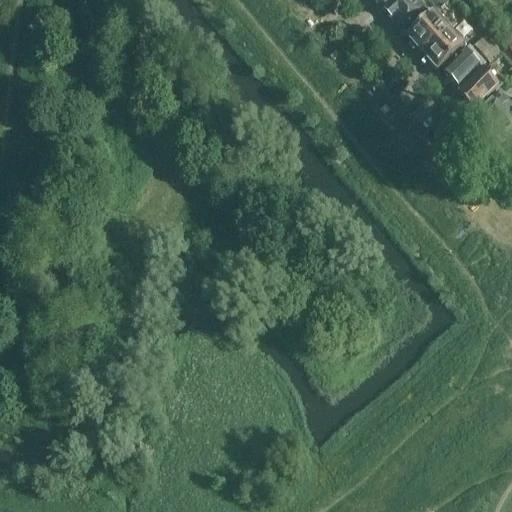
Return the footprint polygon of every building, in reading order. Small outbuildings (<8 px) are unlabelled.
[(389,19),(411,0),(373,0),(372,1),(389,19)] [(429,17),(415,1),(416,0),(411,0),(389,19),(405,37),(429,17)] [(434,18),(453,1),(452,0),(432,0),(425,7),(434,18)] [(496,12),(505,4),(502,0),(493,8),(496,12)] [(423,58),(449,35),(434,18),(408,41),(423,58)] [(459,39),(472,28),(466,22),(454,33),(459,39)] [(438,75),(462,53),(464,52),(449,35),(423,58),(438,75)] [(497,55),(489,47),(483,52),(490,61),(497,55)] [(460,95),(482,75),(465,56),(443,76),(460,95)] [(474,115),(498,94),(499,93),(484,75),(458,98),(474,115)] [(511,115),(511,109),(510,107),(500,97),(476,118),(488,132),(489,131),(492,134),(511,115)] [(506,151),(511,145),(511,115),(492,134),(494,137),(494,138),(506,151)]
